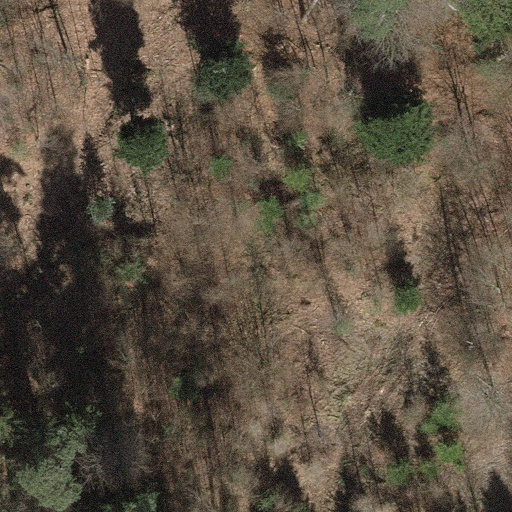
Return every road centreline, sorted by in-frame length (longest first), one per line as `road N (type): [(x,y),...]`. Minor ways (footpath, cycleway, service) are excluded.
road 1 (track): [(511,95),(329,55),(213,44),(120,56),(4,90)]
road 2 (track): [(511,501),(380,388)]
